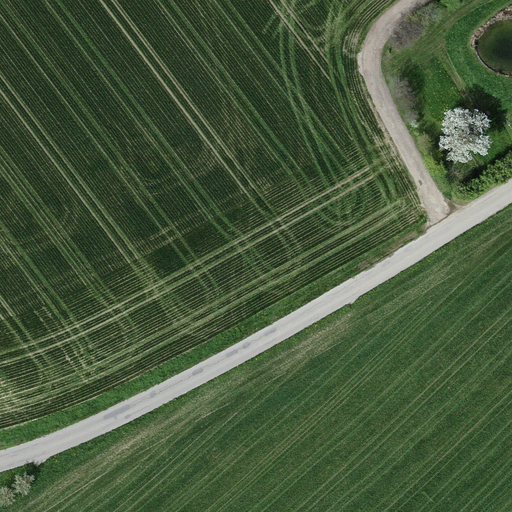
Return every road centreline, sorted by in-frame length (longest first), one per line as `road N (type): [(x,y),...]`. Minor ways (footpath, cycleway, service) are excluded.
road 1 (residential): [(0,463),(62,446),(511,188)]
road 2 (track): [(451,225),(369,75),(374,40),(427,0)]
